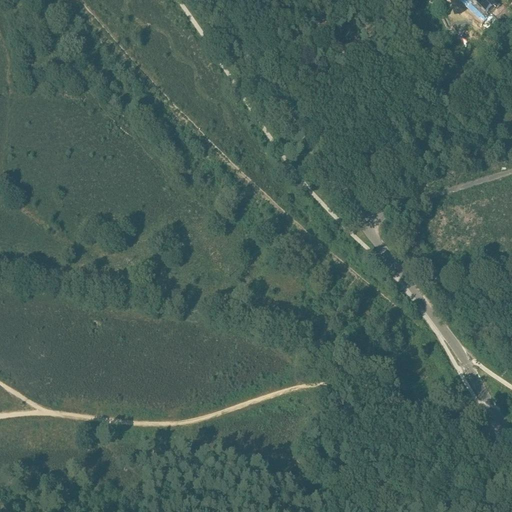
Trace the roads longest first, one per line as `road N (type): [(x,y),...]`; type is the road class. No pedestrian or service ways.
road 1 (secondary): [(361,220),(212,0)]
road 2 (secondary): [(511,438),(361,220)]
road 3 (unclassified): [(361,220),(511,171)]
